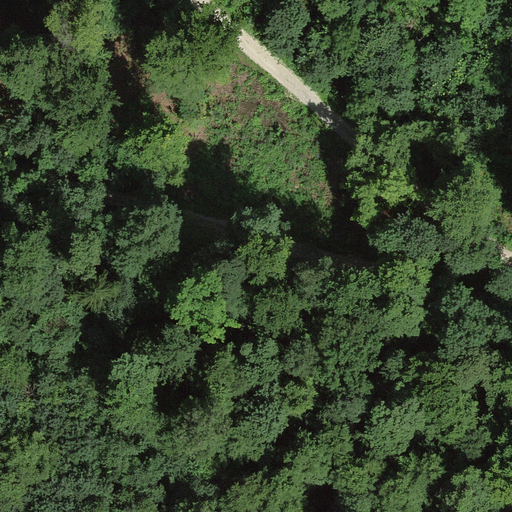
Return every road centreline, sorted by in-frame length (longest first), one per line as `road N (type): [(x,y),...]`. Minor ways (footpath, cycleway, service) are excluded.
road 1 (track): [(0,171),(253,235),(511,318)]
road 2 (track): [(194,0),(328,123),(464,233),(511,260)]
road 3 (track): [(241,511),(0,332)]
